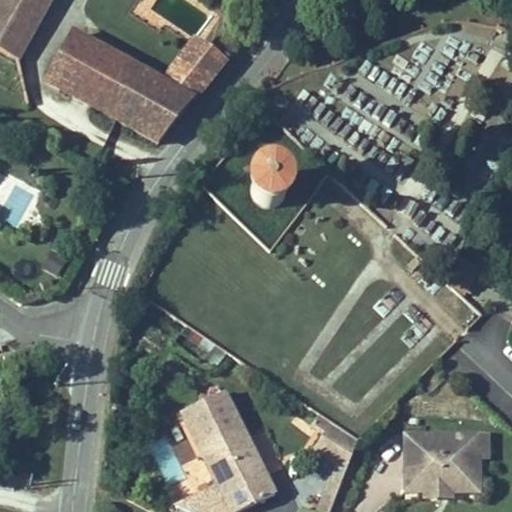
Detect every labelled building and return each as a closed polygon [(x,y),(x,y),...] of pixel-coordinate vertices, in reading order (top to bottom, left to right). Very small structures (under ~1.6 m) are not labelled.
[(54,0),(0,0),(0,65),(13,73),(54,0)] [(153,158),(225,72),(188,46),(156,89),(66,42),(38,94),(153,158)] [(435,67),(396,64),(395,77),(415,78),(414,97),(433,98),(435,67)] [(285,112),(346,153),(361,130),(370,136),(381,118),(392,125),(398,116),(357,89),(339,117),(299,91),(285,112)] [(257,178),(252,182),(249,186),(247,192),(248,198),(250,203),(254,208),(259,211),(265,212),(271,211),(276,208),(280,204),(282,199),(283,193),(282,187),(278,182),(274,178),(268,176),(263,176),(257,178)] [(445,286),(468,295),(479,267),(456,258),(445,286)] [(223,399),(180,420),(216,491),(175,511),(248,511),(273,500),(250,454),(245,456),(241,447),(246,445),(223,399)] [(330,511),(356,447),(329,429),(311,456),(333,470),(316,511),(330,511)] [(404,441),(404,498),(424,498),(424,491),(449,491),(449,497),(478,497),(477,461),(472,461),(472,440),(404,441)] [(486,461),(486,440),(472,440),(472,461),(477,461),(486,461)] [(250,454),(246,445),(241,447),(245,456),(250,454)] [(449,491),(424,491),(424,498),(424,503),(449,503),(449,497),(449,491)]
